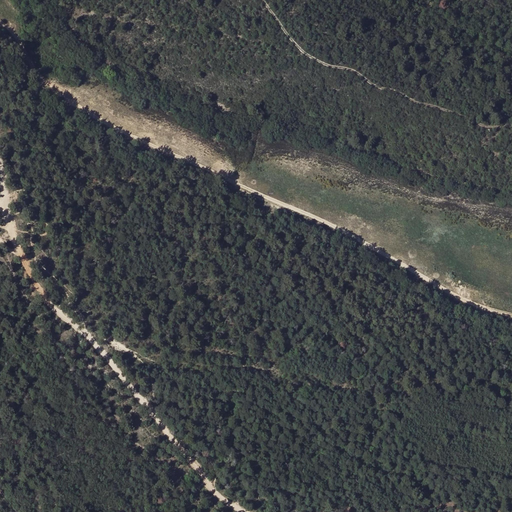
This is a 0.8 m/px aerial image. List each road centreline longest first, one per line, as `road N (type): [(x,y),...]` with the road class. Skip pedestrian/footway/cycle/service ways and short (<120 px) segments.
road 1 (track): [(511,316),(445,291),(315,218),(47,89),(0,21)]
road 2 (track): [(248,511),(227,503),(97,346),(47,301),(13,236),(8,199)]
road 3 (track): [(511,127),(410,101),(302,52),(262,0)]
